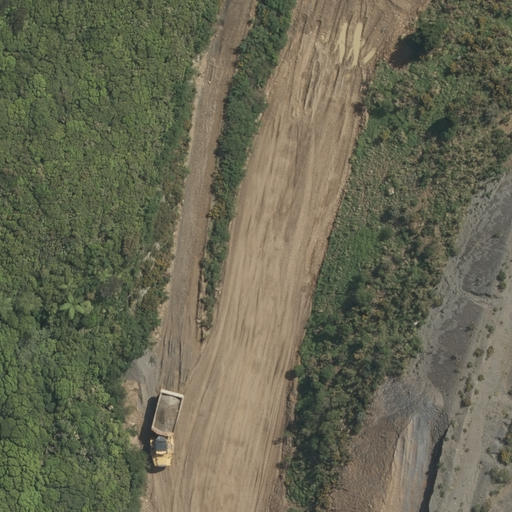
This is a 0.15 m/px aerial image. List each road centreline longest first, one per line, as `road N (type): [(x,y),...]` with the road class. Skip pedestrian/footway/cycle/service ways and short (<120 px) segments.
road 1 (track): [(374,0),(320,99),(246,511)]
road 2 (track): [(238,0),(202,143),(186,272),(181,407),(196,511)]
